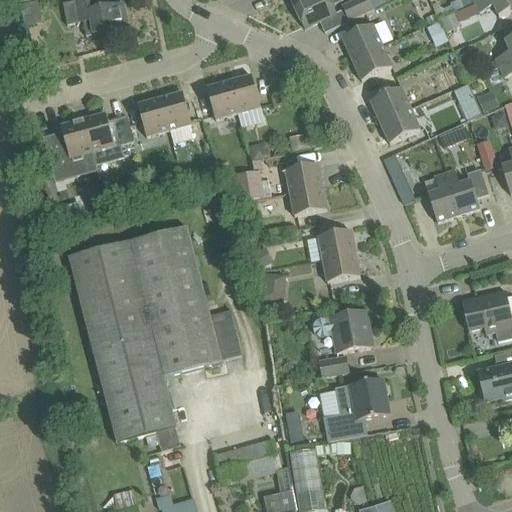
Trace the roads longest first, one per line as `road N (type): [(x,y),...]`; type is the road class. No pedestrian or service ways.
road 1 (residential): [(409,275),(331,77),(219,22)]
road 2 (residential): [(468,511),(409,275)]
road 3 (residential): [(31,103),(169,64),(202,48),(219,22)]
